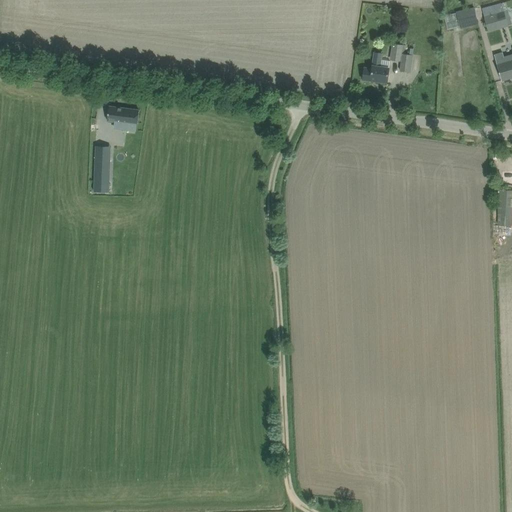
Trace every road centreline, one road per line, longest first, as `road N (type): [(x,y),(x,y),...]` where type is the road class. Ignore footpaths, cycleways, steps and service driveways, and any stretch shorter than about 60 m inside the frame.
road 1 (unclassified): [(511,138),(0,63)]
road 2 (track): [(302,109),(274,187),(286,461),(290,486),(317,511)]
